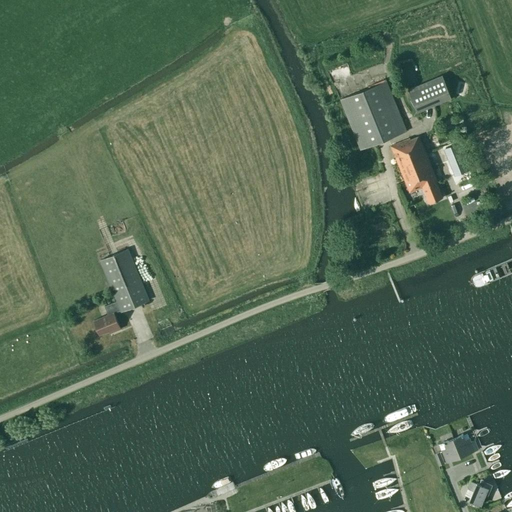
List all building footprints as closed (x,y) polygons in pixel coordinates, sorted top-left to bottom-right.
[(327,70),(330,82),(348,77),(345,65),(327,70)] [(451,98),(441,75),(407,89),(416,112),(451,98)] [(429,203),(442,197),(436,181),(437,181),(434,173),(441,170),(435,156),(428,159),(419,136),(410,139),(409,138),(386,81),(340,99),(360,149),(387,138),(409,192),(422,187),(429,203)] [(459,142),(445,147),(456,174),(469,168),(459,142)] [(129,219),(132,229),(137,227),(134,217),(129,219)] [(93,320),(99,334),(112,329),(113,331),(120,328),(114,313),(120,310),(121,311),(148,300),(128,249),(100,260),(116,301),(104,306),(108,314),(93,320)] [(459,429),(450,433),(453,438),(460,456),(470,452),(469,450),(470,448),(472,447),(474,451),(478,449),(474,440),(471,442),(469,438),(467,433),(463,434),(462,434),(462,433),(461,434),(459,429)] [(443,442),(439,444),(441,449),(445,459),(447,458),(449,458),(450,460),(460,456),(453,438),(443,442)] [(444,463),(439,451),(433,454),(438,465),(444,463)] [(470,481),(468,488),(473,490),(469,500),(480,504),(485,493),(487,488),(482,485),(483,480),(481,479),(479,484),(476,483),(470,481)]
